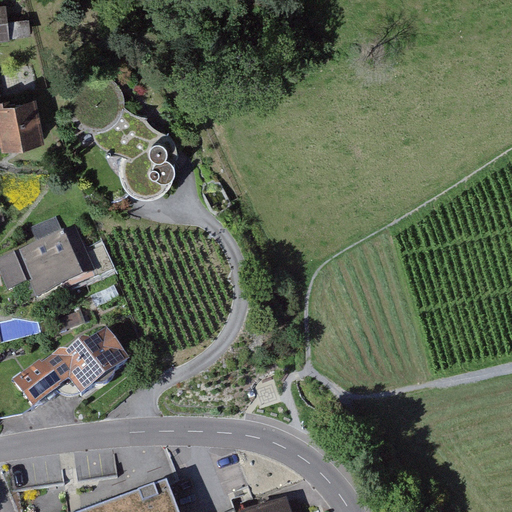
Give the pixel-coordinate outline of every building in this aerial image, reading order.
[(0,11),(0,40),(11,39),(8,10),(0,11)] [(87,132),(98,140),(116,173),(125,186),(143,199),(154,196),(164,196),(175,193),(182,180),(197,166),(177,143),(160,134),(146,121),(126,110),(121,89),(103,73),(71,120),(87,132)] [(0,146),(41,139),(34,99),(3,105),(0,87),(0,146)] [(8,262),(25,308),(99,280),(82,233),(8,262)] [(12,388),(31,414),(70,386),(81,401),(130,366),(109,335),(89,349),(86,345),(67,359),(62,352),(12,388)] [(181,511),(178,502),(145,511),(181,511)]
